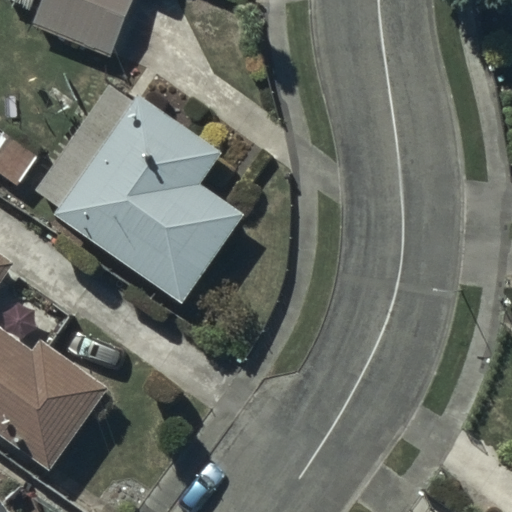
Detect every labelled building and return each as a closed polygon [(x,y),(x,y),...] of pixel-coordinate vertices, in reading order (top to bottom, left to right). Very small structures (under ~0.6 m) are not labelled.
[(133,0),(45,0),(37,21),(112,52),(133,0)] [(223,149),(144,93),(140,98),(116,81),(40,187),(64,204),(59,210),(185,298),(245,213),(201,181),(223,149)] [(42,156),(7,131),(0,140),(0,166),(23,183),(42,156)] [(0,287),(20,258),(0,244),(0,428),(54,465),(110,384),(46,339),(40,348),(0,320),(0,287)] [(0,511),(13,511),(0,493),(0,511)]
